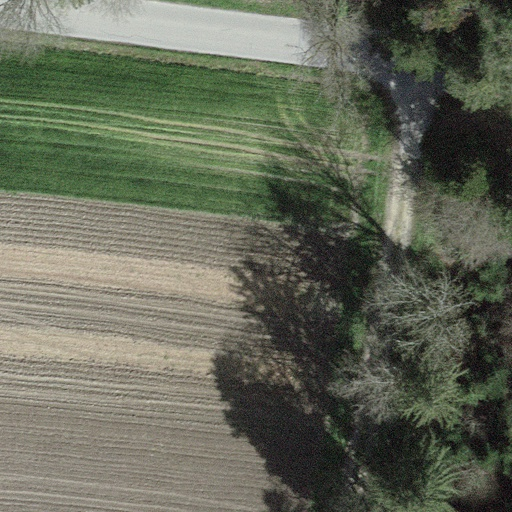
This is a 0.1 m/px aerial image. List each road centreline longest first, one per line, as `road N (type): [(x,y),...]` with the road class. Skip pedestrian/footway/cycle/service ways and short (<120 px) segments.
road 1 (unclassified): [(0,4),(511,68)]
road 2 (track): [(351,511),(429,58)]
